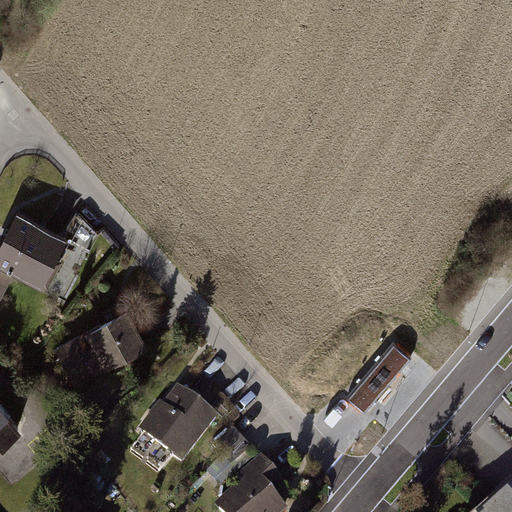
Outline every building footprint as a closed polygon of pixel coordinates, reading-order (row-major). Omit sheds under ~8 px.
[(54,230),(13,210),(0,238),(0,272),(42,292),(69,236),(54,230)] [(143,334),(128,303),(51,340),(72,384),(149,346),(143,334)] [(219,420),(178,384),(139,428),(181,464),(219,420)] [(0,397),(0,441),(22,423),(0,397)] [(270,468),(263,459),(208,504),(214,511),(281,511),(297,500),(270,468)] [(511,511),(511,498),(504,489),(476,511),(511,511)]
